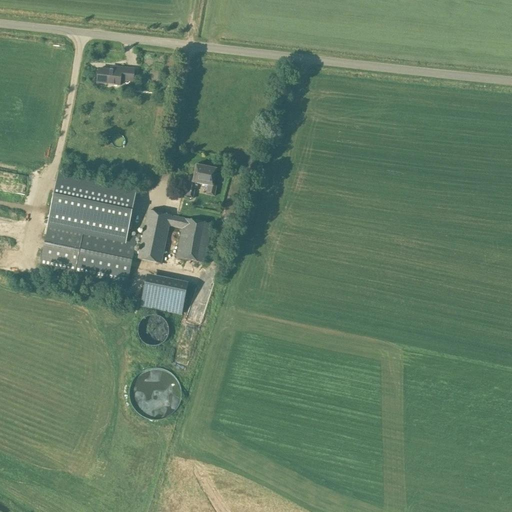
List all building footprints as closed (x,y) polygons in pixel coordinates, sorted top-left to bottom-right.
[(122,67),(122,68),(113,67),(113,71),(98,69),(97,83),(120,86),(121,81),(133,83),(135,69),(122,67)] [(118,134),(112,139),(119,147),(126,142),(118,134)] [(196,165),(194,178),(188,177),(184,198),(193,200),(196,184),(208,186),(206,195),(215,197),(217,187),(213,186),(217,170),(196,165)] [(176,258),(205,264),(213,224),(186,218),(172,216),(172,214),(137,209),(133,228),(144,230),(144,236),(137,235),(137,237),(125,235),(132,192),(58,177),(39,269),(127,288),(133,258),(162,265),(170,226),(181,229),(176,258)] [(181,316),(188,283),(147,275),(140,307),(181,316)] [(138,330),(138,334),(139,337),(141,340),(144,344),(148,346),(152,347),(156,347),(160,345),(163,343),(165,341),(167,338),(169,333),(169,329),(167,325),(165,321),(162,319),(159,317),(156,316),(152,316),(148,317),(144,319),(141,322),(139,326),(138,330)] [(157,369),(155,369),(153,369),(150,370),(148,370),(146,371),(144,372),(142,373),(140,374),(138,375),(137,377),(135,378),(134,380),(133,382),(132,384),(131,386),(130,388),(130,390),(129,392),(129,395),(129,397),(130,399),(130,401),(131,403),(132,405),(133,407),(134,409),(135,411),(137,413),(138,414),(140,416),(142,417),(144,418),(146,419),(148,419),(150,420),(153,420),(155,420),(157,420),(159,420),(161,419),(164,419),(166,418),(168,417),(170,416),(171,414),(173,413),(174,411),(176,409),(177,407),(178,405),(179,403),(180,401),(180,399),(180,397),(180,395),(180,392),(180,390),(180,388),(179,386),(178,384),(177,382),(176,380),(174,378),(173,377),(171,375),(170,374),(168,373),(166,372),(164,371),(161,370),(159,370),(157,369)]
